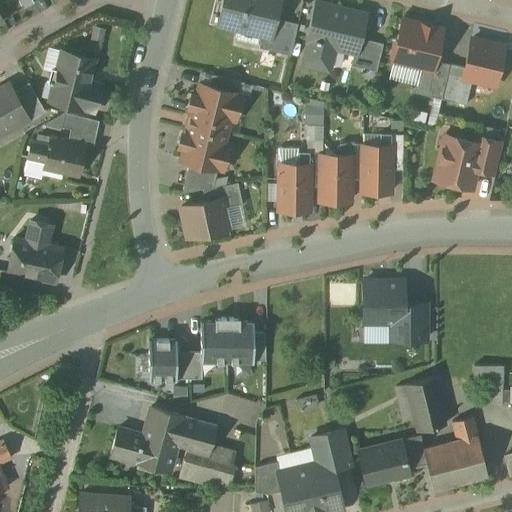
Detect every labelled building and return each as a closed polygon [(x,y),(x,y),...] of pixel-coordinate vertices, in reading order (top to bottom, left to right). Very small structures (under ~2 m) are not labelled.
[(29,0),(12,0),(19,12),(33,5),(29,0)] [(278,0),(224,0),(218,25),(263,36),(264,31),(271,33),(274,19),(278,0)] [(365,15),(316,3),(307,41),(309,42),(304,64),(324,69),(330,46),(355,52),(356,53),(359,38),(365,15)] [(297,24),(274,19),(271,33),(264,31),(263,36),(260,48),(290,55),(297,24)] [(421,24),(403,20),(397,43),(395,43),(392,57),(394,57),(393,61),(421,67),(432,70),(434,60),(441,29),(434,27),(434,28),(421,25),(421,24)] [(90,33),(81,33),(80,48),(102,49),(103,25),(90,25),(90,33)] [(383,44),(359,38),(356,53),(355,52),(352,65),(376,71),(383,44)] [(503,47),(471,39),(464,67),(462,77),(472,80),(494,85),(503,47)] [(95,59),(62,51),(62,52),(53,49),(51,50),(49,51),(48,53),(44,69),(56,72),(49,101),(94,112),(101,85),(89,81),(95,59)] [(434,60),(432,70),(421,67),(415,93),(441,99),(450,64),(434,60)] [(464,67),(450,64),(441,99),(466,105),(472,80),(462,77),(464,67)] [(239,81),(212,75),(209,87),(236,93),(239,81)] [(8,86),(0,90),(0,134),(1,134),(0,133),(0,127),(23,115),(27,122),(45,111),(29,83),(13,92),(9,84),(8,85),(8,86)] [(209,87),(199,84),(196,96),(192,95),(188,108),(193,109),(191,117),(190,116),(187,128),(189,128),(187,135),(182,134),(179,147),(184,149),(181,161),(189,163),(218,170),(223,171),(229,144),(224,143),(230,120),(235,121),(241,95),(236,93),(209,87)] [(305,150),(322,151),(323,99),(306,99),(305,150)] [(99,121),(64,112),(61,127),(70,130),(68,141),(93,147),(99,121)] [(380,146),(363,146),(364,144),(362,144),(362,180),(361,192),(390,192),(391,170),(391,134),(380,134),(380,146)] [(403,134),(391,134),(391,170),(402,170),(403,134)] [(475,142),(446,135),(435,180),(471,189),(475,170),(482,144),(475,142)] [(500,142),(476,136),(475,142),(482,144),(475,170),(493,174),(500,142)] [(68,141),(50,137),(49,144),(47,143),(47,145),(31,141),(27,158),(45,162),(43,168),(59,171),(78,176),(85,146),(93,148),(93,147),(68,141)] [(339,155),(322,155),(323,153),(321,153),(320,189),(320,201),(349,201),(349,179),(350,143),(339,143),(339,155)] [(362,144),(350,143),(349,179),(362,180),(362,144)] [(298,148),(278,148),(278,170),(280,171),(280,164),(298,164),(298,152),(298,148)] [(298,164),(280,164),(280,171),(279,210),(308,211),(309,189),(309,153),(298,152),(298,164)] [(321,153),(309,153),(309,189),(320,189),(321,153)] [(45,162),(27,158),(24,173),(39,176),(42,175),(57,178),(59,171),(43,168),(45,162)] [(218,170),(189,163),(182,193),(202,190),(213,188),(218,170)] [(213,188),(202,190),(205,202),(223,199),(225,209),(243,205),(238,182),(213,188)] [(205,202),(181,207),(188,237),(194,236),(196,238),(205,236),(207,233),(229,229),(225,209),(223,199),(205,202)] [(26,217),(22,240),(50,246),(54,224),(26,217)] [(22,240),(14,238),(7,272),(54,282),(61,248),(50,246),(22,240)] [(403,281),(363,281),(363,323),(403,323),(403,281)] [(215,322),(200,322),(200,352),(200,363),(202,363),(227,364),(227,318),(214,318),(215,322)] [(239,318),(227,318),(227,364),(253,364),(253,361),(254,333),(254,322),(239,321),(239,318)] [(265,333),(254,333),(253,361),(265,361),(265,333)] [(176,340),(148,340),(148,382),(176,382),(176,380),(176,352),(176,340)] [(188,352),(176,352),(176,380),(188,380),(188,352)] [(200,352),(188,352),(188,380),(202,380),(202,363),(200,363),(200,352)] [(433,377),(396,387),(405,421),(415,418),(418,431),(445,424),(433,377)] [(502,384),(490,383),(489,406),(501,406),(502,402),(511,402),(511,391),(502,391),(502,384)] [(184,416),(152,407),(144,436),(118,429),(110,456),(137,463),(138,464),(137,469),(151,472),(153,468),(169,472),(176,447),(187,450),(209,456),(212,445),(217,426),(184,417),(184,416)] [(472,416),(452,422),(457,440),(423,449),(426,465),(433,490),(487,476),(472,416)] [(342,430),(310,438),(317,464),(331,461),(333,469),(350,465),(342,430)] [(402,440),(357,451),(365,485),(395,478),(395,480),(410,476),(409,469),(426,465),(423,449),(420,436),(402,441),(402,440)] [(0,489),(6,487),(0,474),(0,461),(10,457),(3,442),(0,443),(0,489)] [(236,452),(212,445),(209,456),(187,450),(179,478),(215,488),(216,485),(229,488),(235,466),(233,465),(236,452)] [(277,461),(255,467),(255,492),(265,493),(266,495),(282,491),(278,473),(280,473),(277,461)] [(280,473),(278,473),(282,491),(287,511),(340,511),(341,511),(342,509),(333,469),(331,461),(317,464),(280,473)] [(129,498),(80,494),(77,511),(128,511),(129,506),(129,498)]
